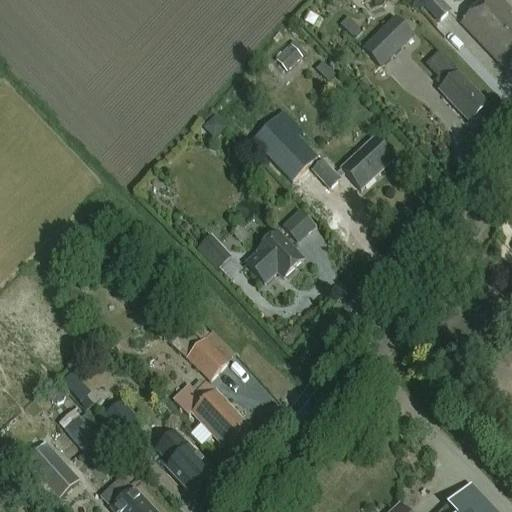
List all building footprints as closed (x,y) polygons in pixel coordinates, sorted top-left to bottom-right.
[(439,25),(450,15),(435,0),(420,0),(417,3),(439,25)] [(508,70),(511,67),(511,15),(497,0),(489,0),(461,27),(500,69),(504,66),(508,70)] [(381,72),(413,41),(395,22),(363,53),(381,72)] [(287,77),(302,62),(292,51),(276,65),(287,77)] [(440,58),(428,69),(446,88),(439,95),(470,128),(473,125),(476,125),(479,122),(479,119),(489,110),(458,77),(440,58)] [(218,139),(229,129),(219,118),(208,128),(218,139)] [(278,122),(254,146),(290,184),(317,162),(278,122)] [(393,165),(373,144),(341,174),(361,195),(393,165)] [(329,194),(341,183),(322,164),(311,174),(329,194)] [(300,215),(282,231),(298,249),(316,233),(300,215)] [(246,269),(264,289),(277,276),(284,283),(303,265),(277,237),(258,255),(259,257),(246,269)] [(218,272),(230,261),(211,240),(196,254),(216,274),(218,272)] [(211,386),(235,363),(213,340),(189,364),(211,386)] [(74,374),(64,383),(91,411),(101,402),(74,374)] [(159,386),(150,377),(141,385),(150,394),(159,386)] [(214,397),(207,390),(197,399),(189,390),(173,405),(188,421),(191,419),(202,430),(225,454),(249,432),(215,396),(214,397)] [(60,403),(78,422),(66,433),(90,458),(110,439),(89,417),(88,418),(67,396),(60,403)] [(119,407),(109,396),(91,412),(124,447),(144,429),(122,405),(119,407)] [(170,440),(156,453),(170,468),(165,473),(190,500),(192,498),(197,497),(200,494),(201,490),(214,478),(189,451),(184,456),(170,440)] [(60,501),(79,484),(46,448),(27,465),(60,501)] [(449,511),(491,511),(470,489),(447,510),(448,510),(449,511)] [(150,511),(133,493),(112,511),(150,511)]
